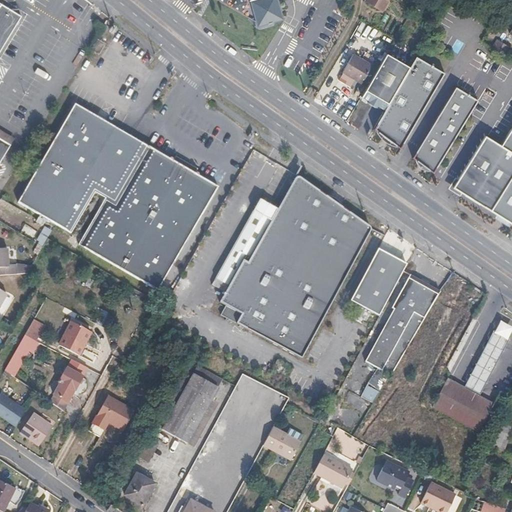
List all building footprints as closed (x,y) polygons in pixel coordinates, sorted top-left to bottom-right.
[(257,30),(284,22),(278,0),(250,0),(249,0),(255,21),(257,30)] [(368,0),(383,10),(389,0),(368,0)] [(0,47),(4,40),(18,18),(0,6),(0,157),(8,144),(0,139),(0,47)] [(103,44),(94,39),(93,42),(89,49),(90,50),(97,54),(103,44)] [(508,53),(495,45),(492,49),(506,57),(508,53)] [(355,54),(344,72),(363,84),(374,65),(355,54)] [(362,97),(386,111),(411,68),(388,54),(362,97)] [(380,132),(387,137),(397,144),(396,146),(401,149),(446,74),(417,57),(411,68),(386,111),(375,130),(379,134),(380,132)] [(479,101),(458,88),(414,158),(434,174),(479,101)] [(97,205),(99,206),(104,199),(114,204),(145,147),(137,143),(137,141),(129,137),(92,116),(71,103),(13,202),(66,232),(90,191),(92,192),(101,197),(97,205)] [(3,132),(0,129),(0,139),(8,144),(12,138),(3,132)] [(511,133),(503,147),(487,137),(454,188),(470,199),(503,219),(511,225),(511,133)] [(183,168),(146,146),(145,147),(114,204),(104,199),(99,206),(76,247),(154,292),(215,186),(183,168)] [(219,303),(225,307),(220,316),(236,325),(302,360),(371,231),(370,229),(369,227),(343,209),(341,210),(329,202),(324,198),(325,196),(299,178),(297,178),(294,179),(277,210),(247,264),(243,261),(229,287),(219,303)] [(90,191),(66,232),(69,234),(88,200),(92,192),(90,191)] [(92,192),(88,200),(97,205),(101,197),(92,192)] [(77,239),(97,205),(88,200),(69,234),(77,239)] [(229,287),(243,261),(247,264),(277,210),(272,207),(273,204),(269,202),(266,201),(265,204),(259,200),(215,280),(229,287)] [(0,248),(0,266),(8,266),(7,248),(0,248)] [(350,301),(378,317),(406,265),(391,257),(377,249),(350,301)] [(420,326),(434,303),(439,295),(407,276),(388,309),(393,312),(362,364),(388,380),(420,326)] [(78,354),(91,331),(72,320),(59,344),(78,354)] [(511,338),(511,337),(497,330),(493,337),(490,343),(506,351),(509,345),(511,338)] [(485,354),(500,362),(506,351),(490,343),(485,354)] [(479,364),(495,372),(500,362),(485,354),(479,364)] [(287,375),(289,370),(279,364),(276,369),(287,375)] [(474,375),(489,384),(495,372),(479,364),(474,375)] [(67,367),(65,370),(68,373),(55,395),(69,403),(84,378),(67,367)] [(186,442),(216,389),(191,374),(161,427),(186,442)] [(249,388),(253,382),(241,375),(237,382),(249,388)] [(468,386),(484,394),(489,384),(474,375),(468,386)] [(494,405),(447,381),(432,410),(479,434),(494,405)] [(0,419),(16,429),(26,412),(0,397),(0,419)] [(106,399),(84,439),(96,445),(107,425),(122,433),(132,413),(106,399)] [(18,433),(37,447),(51,427),(32,414),(18,433)] [(302,443),(275,427),(264,445),(292,461),(302,443)] [(510,438),(497,432),(494,438),(507,444),(510,438)] [(346,487),(348,488),(354,477),(351,476),(353,472),(324,456),(313,477),(343,492),(346,487)] [(407,481),(409,476),(385,465),(376,484),(394,493),(396,488),(401,490),(398,497),(405,501),(414,484),(407,481)] [(136,473),(123,493),(142,504),(154,482),(136,473)] [(0,478),(0,509),(4,511),(16,487),(0,478)] [(433,485),(423,507),(434,511),(451,511),(459,497),(433,485)] [(215,511),(216,511),(192,498),(184,511),(215,511)] [(48,511),(30,503),(26,511),(48,511)]
